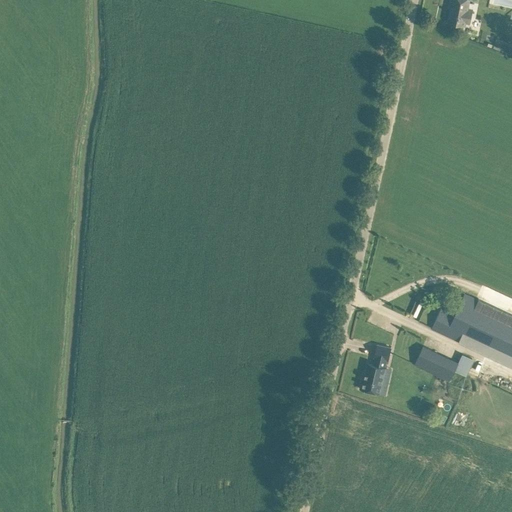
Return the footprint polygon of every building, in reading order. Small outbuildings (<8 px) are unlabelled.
[(468,7),(469,0),(452,0),(448,21),(465,25),(467,17),(471,18),(473,8),(468,7)] [(511,0),(495,0),(491,19),(501,21),(511,23),(511,0)] [(431,328),(511,365),(511,315),(506,313),(507,311),(511,313),(511,298),(486,287),(481,299),(503,309),(502,311),(464,293),(454,315),(440,309),(431,328)] [(389,361),(392,347),(377,344),(374,357),(375,357),(374,364),(368,363),(364,377),(363,377),(360,389),(366,390),(368,392),(371,393),(373,392),(380,393),(387,361),(389,361)] [(414,364),(449,380),(454,370),(467,375),(474,359),(455,350),(451,359),(423,346),(414,364)]
